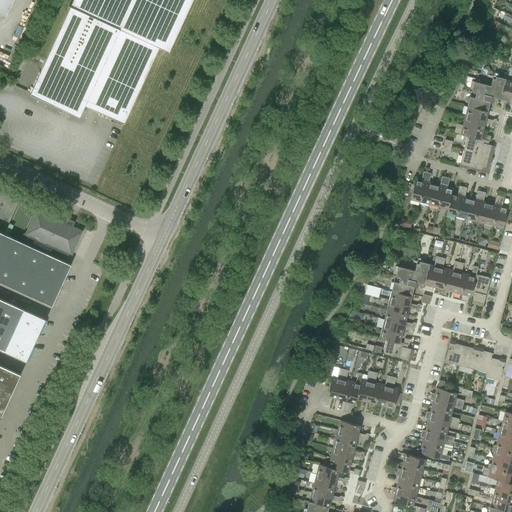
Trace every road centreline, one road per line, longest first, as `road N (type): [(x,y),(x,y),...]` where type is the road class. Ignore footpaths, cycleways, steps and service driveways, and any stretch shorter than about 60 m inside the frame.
road 1 (unclassified): [(175,511),(416,0)]
road 2 (tertiary): [(155,511),(392,0)]
road 3 (primary): [(36,511),(160,237)]
road 4 (primary): [(160,237),(271,0)]
road 5 (unclassified): [(160,237),(0,162)]
road 6 (residential): [(407,429),(438,319),(491,326)]
road 7 (residential): [(511,190),(421,162),(436,116)]
